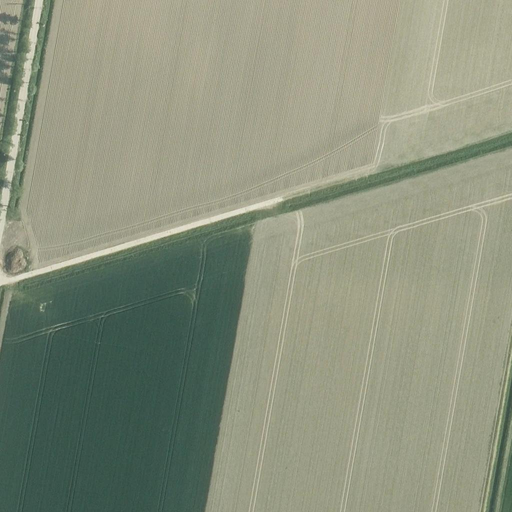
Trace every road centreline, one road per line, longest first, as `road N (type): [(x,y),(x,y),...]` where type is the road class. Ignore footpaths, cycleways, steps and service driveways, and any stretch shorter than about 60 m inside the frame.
road 1 (unknown): [(0,286),(282,202)]
road 2 (unclassified): [(0,218),(37,0)]
